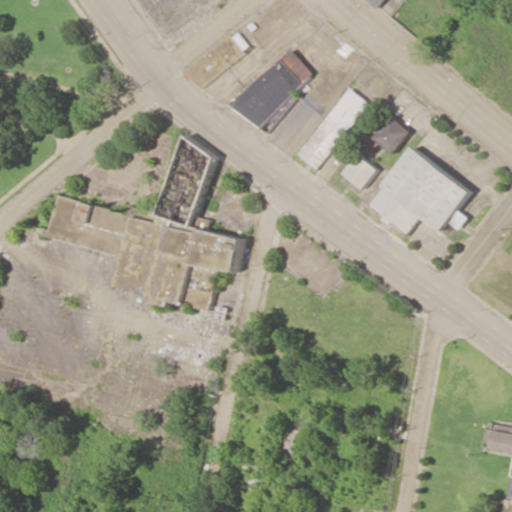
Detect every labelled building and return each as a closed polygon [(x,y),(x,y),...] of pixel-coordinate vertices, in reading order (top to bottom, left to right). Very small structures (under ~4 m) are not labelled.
[(201,89),(253,49),(238,30),(186,70),(201,89)] [(234,101),(258,128),(318,76),(294,49),(234,101)] [(300,154),(320,170),(372,103),(352,87),(300,154)] [(396,154),(414,131),(394,115),(376,138),(396,154)] [(200,227),(218,149),(183,141),(165,222),(136,216),(138,207),(133,206),(131,212),(59,196),(49,238),(127,256),(119,288),(156,297),(155,302),(173,306),(174,302),(213,310),(223,268),(240,272),(248,238),(200,227)] [(475,191),(415,147),(372,205),(411,234),(425,216),(444,230),(451,221),(461,229),(470,217),(461,209),(475,191)] [(348,174),(367,189),(382,169),(363,154),(348,174)] [(511,432),(506,431),(507,427),(490,424),(486,448),(511,451),(511,432)]
